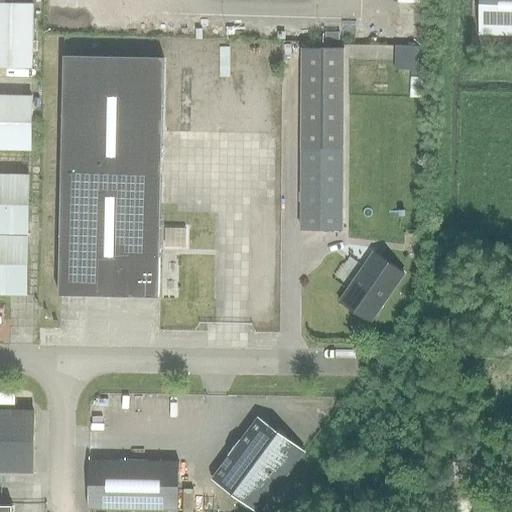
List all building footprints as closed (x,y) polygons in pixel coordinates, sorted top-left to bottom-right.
[(511,0),(480,0),(479,34),(511,35),(511,0)] [(0,66),(32,67),(33,5),(0,4),(0,66)] [(364,54),(393,54),(393,44),(364,44),(364,54)] [(301,230),(342,230),(344,48),(302,48),(301,230)] [(399,50),(399,66),(421,66),(421,49),(399,50)] [(164,58),(64,56),(59,296),(159,298),(164,58)] [(0,149),(30,150),(31,96),(0,95),(0,149)] [(0,294),(26,295),(29,175),(0,174),(0,294)] [(404,274),(374,253),(340,302),(370,322),(404,274)] [(0,410),(0,471),(32,472),(33,411),(0,410)] [(256,511),(260,511),(304,452),(258,418),(212,479),(256,511)] [(178,510),(179,462),(89,461),(88,509),(178,510)]
